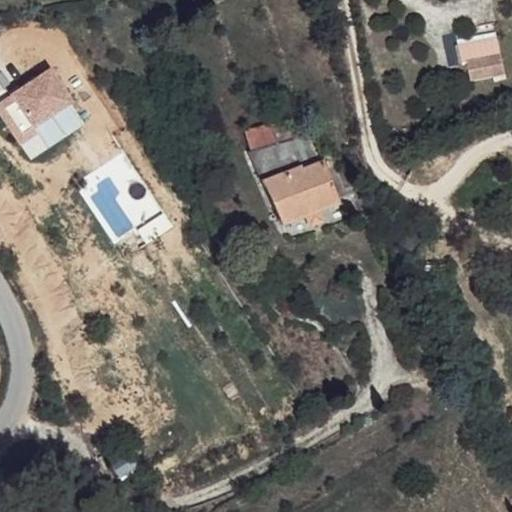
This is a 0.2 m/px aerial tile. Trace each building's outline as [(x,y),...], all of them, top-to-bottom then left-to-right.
[(470,68),(446,75),(451,94),(476,87),(470,68)] [(0,101),(0,116),(15,141),(72,107),(51,72),(0,101)] [(252,155),(250,157),(262,186),(294,178),(325,167),(308,132),(294,137),(288,121),(271,127),(278,145),(252,155)] [(245,138),(252,155),(278,145),(271,127),(245,138)] [(262,186),(282,229),(306,220),(319,215),(341,206),(325,167),(294,178),(262,186)] [(319,215),(306,220),(311,233),(324,227),(319,215)]
